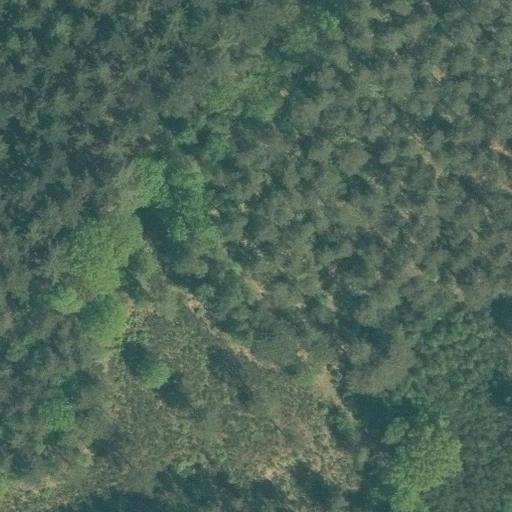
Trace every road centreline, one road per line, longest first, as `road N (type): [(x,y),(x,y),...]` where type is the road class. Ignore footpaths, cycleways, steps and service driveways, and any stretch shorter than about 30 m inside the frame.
road 1 (track): [(345,0),(195,208),(104,270),(0,397)]
road 2 (track): [(419,511),(195,208)]
